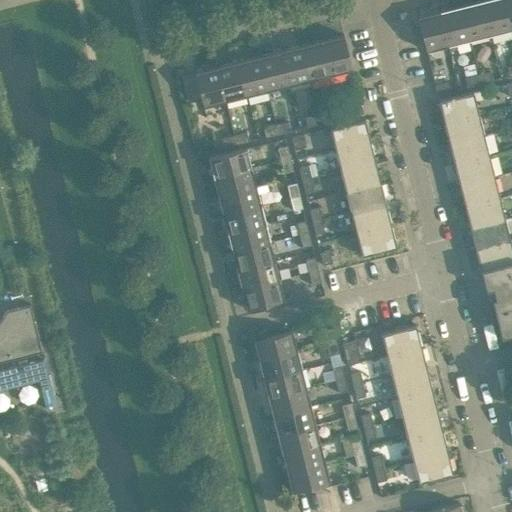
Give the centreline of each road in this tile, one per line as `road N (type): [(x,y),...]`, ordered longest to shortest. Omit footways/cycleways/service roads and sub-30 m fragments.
road 1 (residential): [(442,277),(372,0)]
road 2 (residential): [(229,330),(442,277)]
road 3 (residential): [(493,477),(442,277)]
road 4 (residential): [(367,511),(493,477)]
